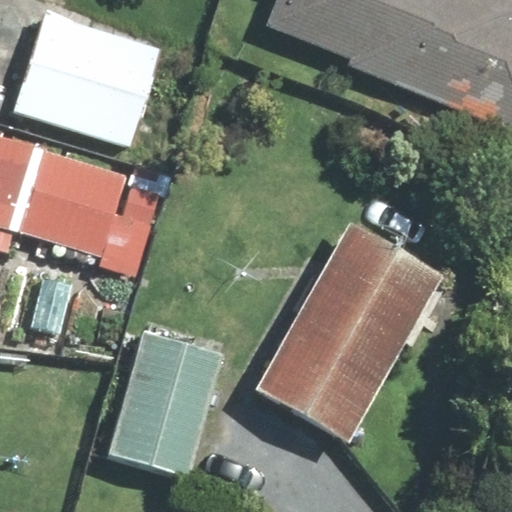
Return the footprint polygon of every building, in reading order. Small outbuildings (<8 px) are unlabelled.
[(511,0),(265,0),(254,28),(338,62),(336,67),(511,137),(511,0)] [(157,46),(33,9),(2,113),(126,150),(157,46)] [(151,194),(0,145),(0,242),(123,283),(151,194)] [(511,200),(501,198),(478,298),(511,305),(511,318),(503,362),(511,363),(511,200)] [(337,222),(238,393),(330,447),(430,276),(337,222)] [(71,287),(27,281),(18,343),(61,349),(71,287)] [(216,364),(131,339),(94,465),(179,490),(216,364)]
